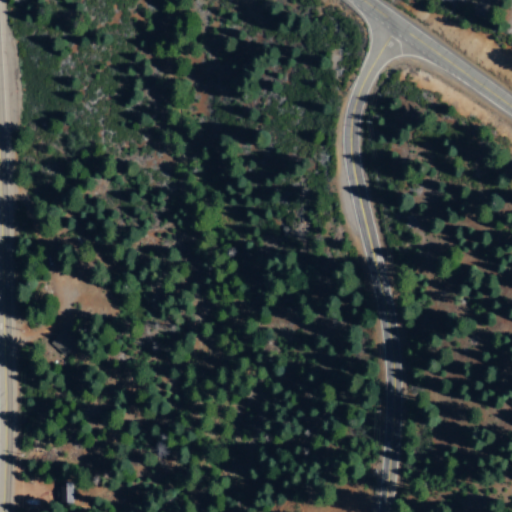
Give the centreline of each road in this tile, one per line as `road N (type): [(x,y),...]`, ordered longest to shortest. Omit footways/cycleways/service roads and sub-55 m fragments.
road 1 (residential): [(385,511),(391,375),(347,146),(351,105),(392,26)]
road 2 (tertiary): [(1,511),(0,43)]
road 3 (secondary): [(511,113),(357,0)]
